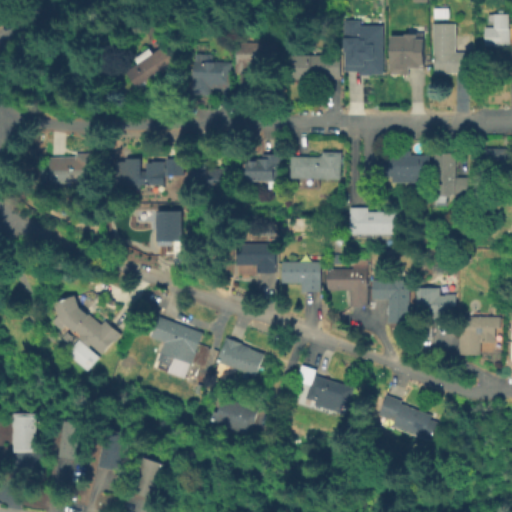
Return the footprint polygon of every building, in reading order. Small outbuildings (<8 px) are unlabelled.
[(452,6),(452,18),(436,18),(436,7),(452,6)] [(511,13),(511,44),(487,44),(487,27),(496,27),(496,12),(511,13)] [(347,20),(363,20),(363,26),(385,26),(385,74),(374,74),(374,76),(361,76),(361,72),(347,72),(347,20)] [(471,51),(471,72),(436,72),(435,54),(435,22),(457,22),(457,51),(471,51)] [(428,37),(428,64),(412,64),(412,68),(393,67),(394,37),(428,37)] [(278,42),(279,66),(253,66),(252,72),(238,72),(238,62),(240,62),(240,41),(278,41),(278,42)] [(167,44),(179,63),(142,89),(129,70),(141,63),(137,57),(153,47),(156,52),(167,44)] [(235,62),(234,86),(225,86),(225,87),(213,86),(212,94),(197,93),(199,51),(220,52),(220,61),(235,62)] [(342,53),(342,78),(292,78),(292,53),(342,53)] [(507,146),(507,149),(511,148),(511,168),(486,169),(486,184),(475,184),(475,166),(483,166),(483,155),(485,155),(485,147),(507,146)] [(342,150),(341,178),(292,177),(292,154),(320,155),(320,153),(322,153),(322,150),(342,150)] [(471,176),(471,193),(450,193),(450,195),(435,195),(434,151),(456,151),(456,176),(471,176)] [(264,176),(250,176),(250,156),(264,156),(264,152),(282,152),(282,176),(264,176)] [(428,153),(428,181),(395,181),(395,176),(394,175),(385,175),(385,163),(392,163),(392,154),(403,154),(404,153),(428,153)] [(92,179),(52,182),(50,158),(90,154),(92,179)] [(186,171),(172,172),(171,157),(186,156),(186,171)] [(146,157),(147,169),(154,169),(154,165),(157,165),(157,160),(168,160),(169,182),(132,183),(131,157),(146,157)] [(234,167),(234,191),(198,191),(198,167),(234,167)] [(397,210),(398,232),(351,232),(351,206),(368,206),(368,210),(397,210)] [(183,209),(158,210),(159,244),(173,244),(173,239),(183,239),(183,209)] [(277,271),(258,271),(258,263),(238,263),(238,242),(276,242),(277,271)] [(321,260),(321,290),(303,290),(303,281),(283,281),(283,260),(321,260)] [(368,285),(368,304),(350,305),(350,289),(327,289),(327,267),(366,267),(366,270),(369,285),(368,285)] [(409,278),(409,321),(388,321),(388,297),(372,297),(372,278),(409,278)] [(417,313),(417,292),(455,292),(455,311),(450,311),(450,318),(434,318),(434,313),(417,313)] [(91,344),(86,341),(80,336),(81,334),(77,330),(76,331),(67,323),(63,327),(55,320),(60,313),(56,301),(77,293),(81,306),(102,323),(106,319),(121,332),(103,353),(92,343),(91,344)] [(501,315),(501,327),(496,327),(495,341),(482,341),(482,353),(460,353),(460,334),(462,334),(462,314),(501,315)] [(167,344),(153,338),(162,318),(206,337),(188,380),(158,367),(167,344)] [(432,320),(432,334),(417,334),(417,320),(432,320)] [(264,352),(256,374),(218,360),(227,336),(243,341),(242,343),(250,346),(250,347),(264,352)] [(306,396),(310,383),(297,379),(302,363),(317,368),(316,373),(354,386),(348,405),(334,400),(331,408),(316,403),(317,400),(306,396)] [(439,420),(432,438),(397,425),(396,428),(380,422),(383,415),(379,414),(387,393),(402,399),(401,402),(433,414),(431,418),(439,420)] [(258,408),(253,423),(250,422),(247,431),(245,430),(245,431),(211,419),(215,409),(218,410),(223,395),(258,408)] [(36,450),(12,450),(13,412),(37,412),(36,450)] [(81,460),(57,455),(63,420),(88,424),(81,460)] [(118,471),(96,465),(106,430),(129,436),(118,471)] [(157,499),(131,490),(143,456),(168,465),(157,499)]
